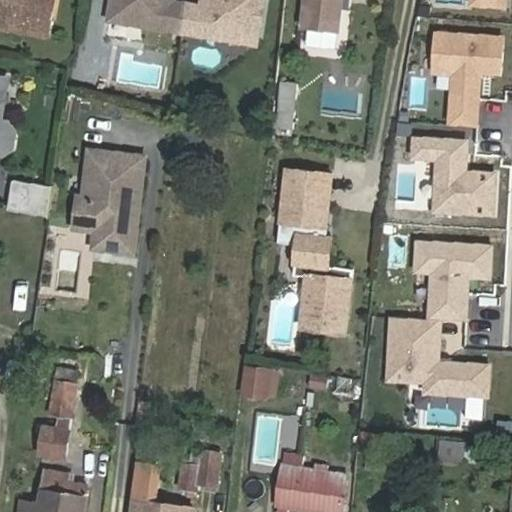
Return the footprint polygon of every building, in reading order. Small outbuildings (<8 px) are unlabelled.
[(0,0),(0,27),(49,36),(54,0),(0,0)] [(119,0),(114,0),(111,20),(146,25),(146,20),(130,18),(119,2),(119,0)] [(173,0),(119,0),(119,2),(130,18),(146,20),(146,25),(185,30),(224,36),(224,31),(241,33),(256,22),(259,2),(264,3),(264,0),(204,0),(203,5),(174,1),(173,0)] [(305,0),(303,28),(338,31),(340,0),(305,0)] [(224,31),(224,36),(258,41),(264,3),(259,2),(256,22),(241,33),(224,31)] [(504,36),(437,30),(433,72),(454,74),(449,124),(477,126),(482,76),(500,77),(504,36)] [(0,100),(9,102),(13,80),(0,77),(0,153),(8,155),(17,147),(19,134),(12,123),(6,123),(0,121),(0,100)] [(9,102),(0,100),(0,121),(6,123),(9,102)] [(202,128),(183,126),(181,143),(200,145),(202,128)] [(469,137),(413,135),(412,160),(435,161),(433,213),(495,216),(497,172),(467,171),(469,137)] [(146,157),(92,150),(87,197),(81,196),(76,236),(96,238),(95,248),(113,250),(112,258),(134,261),(146,157)] [(291,171),(288,202),(320,205),(323,174),(291,171)] [(28,185),(24,211),(50,215),(54,189),(28,185)] [(320,205),(288,202),(284,201),(279,241),(298,244),(295,275),(312,277),(306,327),(346,332),(353,269),(333,266),(336,239),(326,238),(329,206),(320,205)] [(494,245),(417,240),(415,273),(431,274),(429,319),(442,320),(468,321),(471,277),(491,278),(494,245)] [(113,250),(95,248),(94,256),(112,258),(113,250)] [(429,319),(391,317),(388,380),(425,382),(424,394),(490,398),(492,365),(439,362),(442,320),(429,319)] [(272,367),(248,364),(244,391),(269,394),(272,367)] [(331,375),(316,373),(314,386),(329,388),(331,375)] [(73,415),(77,385),(58,382),(53,412),(73,415)] [(47,429),(44,455),(67,458),(72,420),(61,418),(59,430),(47,429)] [(387,449),(389,433),(366,431),(364,447),(387,449)] [(199,480),(204,481),(208,451),(203,450),(201,465),(184,463),(181,487),(189,488),(189,494),(196,495),(197,490),(198,490),(199,480)] [(208,451),(204,481),(219,483),(223,453),(208,451)] [(308,454),(289,451),(287,463),(306,466),(308,454)] [(306,466),(287,463),(280,502),(290,504),(340,511),(342,511),(349,473),(329,470),(330,464),(317,461),(316,467),(306,466)] [(157,504),(161,467),(140,465),(133,511),(192,511),(193,508),(157,504)] [(49,470),(43,505),(25,502),(23,511),(84,511),(88,485),(66,481),(67,473),(49,470)] [(288,511),(290,504),(280,502),(278,511),(288,511)]
